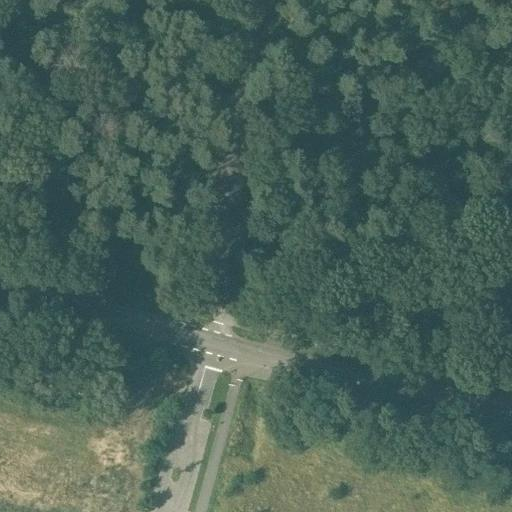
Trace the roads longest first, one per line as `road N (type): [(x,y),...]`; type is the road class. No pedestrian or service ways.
road 1 (unclassified): [(214,336),(265,0)]
road 2 (unclassified): [(511,402),(214,336)]
road 3 (unclassified): [(214,336),(0,283)]
road 4 (unknown): [(177,465),(0,403)]
